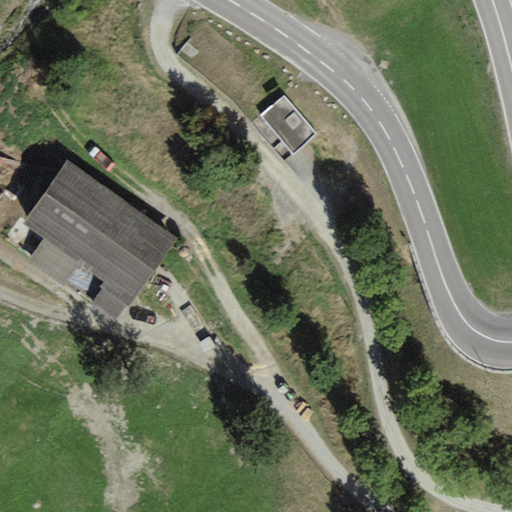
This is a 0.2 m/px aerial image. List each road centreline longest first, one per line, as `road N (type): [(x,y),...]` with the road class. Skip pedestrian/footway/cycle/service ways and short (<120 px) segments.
road 1 (track): [(170,0),(160,33),(164,55),(292,181),(353,274),(370,319),(382,407),(407,460),(440,490),(511,511)]
road 2 (secondary): [(230,0),(357,91),(403,166),(466,323),(511,341)]
road 3 (track): [(385,511),(280,404),(238,378),(166,343),(0,290)]
